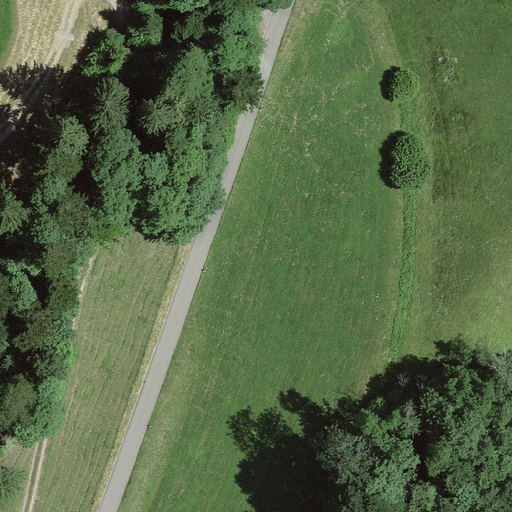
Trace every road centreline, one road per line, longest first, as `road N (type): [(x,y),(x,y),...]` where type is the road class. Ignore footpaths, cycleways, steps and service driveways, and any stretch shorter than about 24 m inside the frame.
road 1 (tertiary): [(106,511),(290,0)]
road 2 (track): [(31,511),(142,52),(133,0)]
road 3 (track): [(76,0),(61,46),(0,138)]
